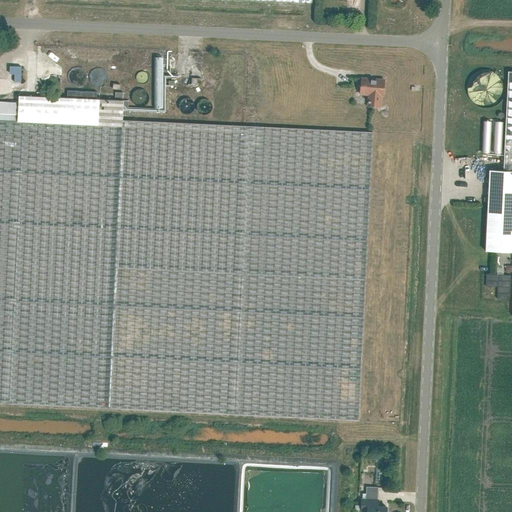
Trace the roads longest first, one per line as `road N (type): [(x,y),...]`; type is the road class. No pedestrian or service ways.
road 1 (tertiary): [(419,511),(442,41)]
road 2 (unclassified): [(442,41),(0,23)]
